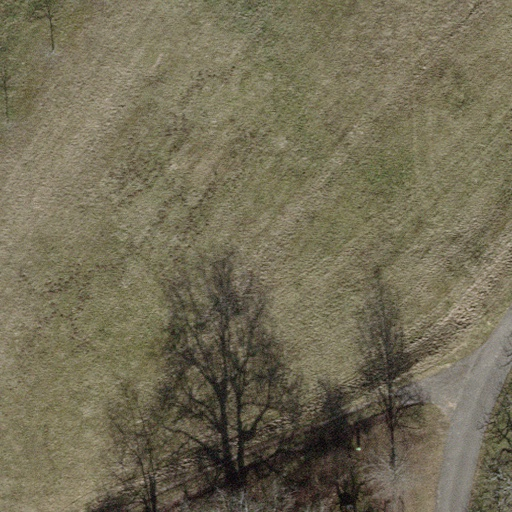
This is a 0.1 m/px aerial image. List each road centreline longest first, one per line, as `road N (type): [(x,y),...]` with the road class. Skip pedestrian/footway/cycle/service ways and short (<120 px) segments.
road 1 (track): [(482,380),(230,457),(124,511)]
road 2 (track): [(511,341),(482,380),(467,511)]
